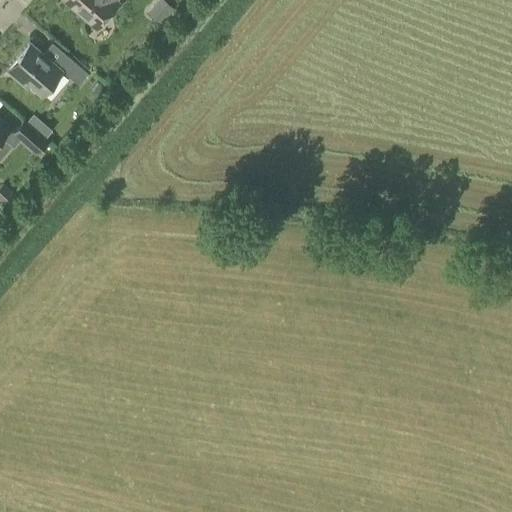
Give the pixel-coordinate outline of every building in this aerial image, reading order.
[(113,0),(67,0),(98,27),(118,4),(113,0)] [(162,24),(176,8),(167,0),(157,0),(147,12),(162,24)] [(57,66),(28,42),(5,69),(26,87),(28,84),(41,95),(61,71),(77,84),(86,73),(66,55),(57,66)] [(20,139),(36,153),(46,140),(44,138),(38,133),(22,120),(11,132),(7,128),(8,127),(0,120),(0,135),(13,147),(20,139)] [(45,124),(38,133),(44,138),(51,130),(45,124)] [(0,203),(3,206),(14,193),(2,183),(0,185),(0,203)]
